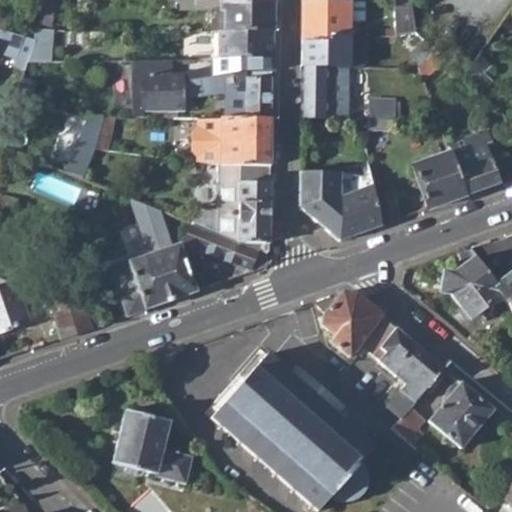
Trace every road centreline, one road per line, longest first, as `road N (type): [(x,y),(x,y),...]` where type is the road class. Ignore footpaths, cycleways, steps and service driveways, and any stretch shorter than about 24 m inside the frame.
road 1 (residential): [(302,284),(0,390)]
road 2 (residential): [(302,284),(286,232),(289,0)]
road 3 (residential): [(511,404),(379,291),(358,262)]
road 4 (residential): [(511,208),(358,262)]
